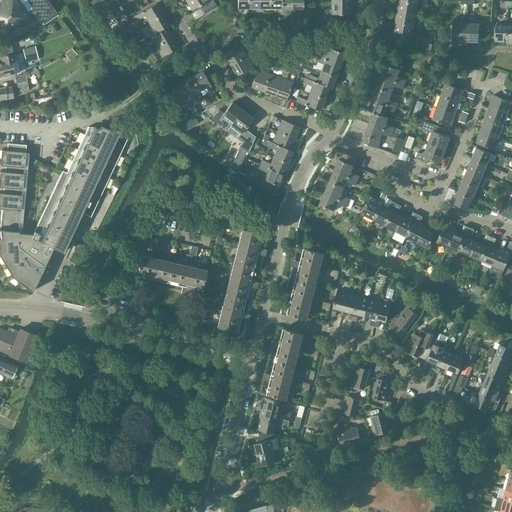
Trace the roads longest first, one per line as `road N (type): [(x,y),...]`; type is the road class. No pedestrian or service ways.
road 1 (residential): [(328,133),(221,78),(167,0)]
road 2 (residential): [(511,410),(489,419),(423,397),(375,346),(340,336)]
road 3 (residential): [(263,316),(296,185),(328,133)]
road 4 (residential): [(105,323),(141,228),(208,243)]
road 5 (residential): [(214,511),(252,357)]
road 6 (residential): [(252,357),(105,323)]
road 7 (residential): [(328,133),(368,50),(377,0)]
